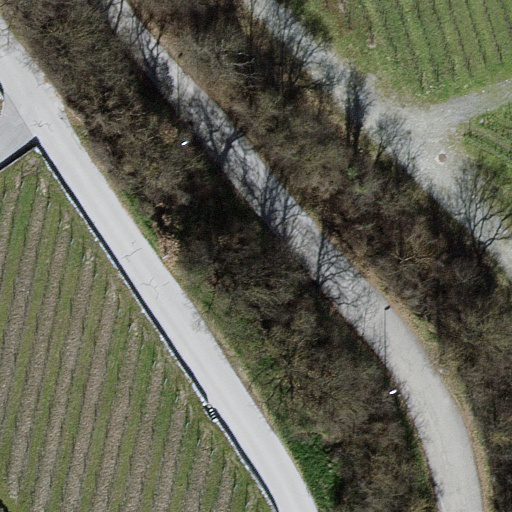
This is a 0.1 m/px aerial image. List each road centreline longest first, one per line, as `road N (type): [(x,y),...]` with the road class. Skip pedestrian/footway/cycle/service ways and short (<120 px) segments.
road 1 (unclassified): [(461,511),(445,425),(326,268),(118,46),(91,0)]
road 2 (unclassified): [(0,0),(62,125),(308,511)]
road 3 (unclassified): [(511,285),(398,135),(240,0)]
road 4 (track): [(398,135),(511,96)]
